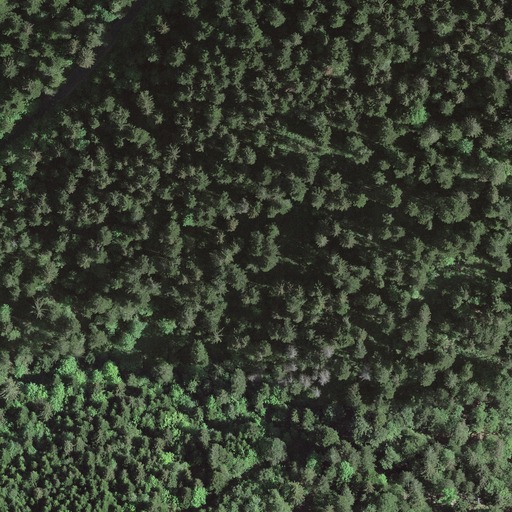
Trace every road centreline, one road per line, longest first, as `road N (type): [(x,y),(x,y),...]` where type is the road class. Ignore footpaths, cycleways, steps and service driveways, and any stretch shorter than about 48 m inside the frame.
road 1 (track): [(511,107),(368,147),(270,255),(174,326),(97,371),(0,400)]
road 2 (track): [(511,268),(450,275),(279,418),(196,428)]
road 3 (track): [(483,511),(411,499),(340,434),(511,435)]
road 4 (tertiary): [(0,141),(46,106),(142,0)]
